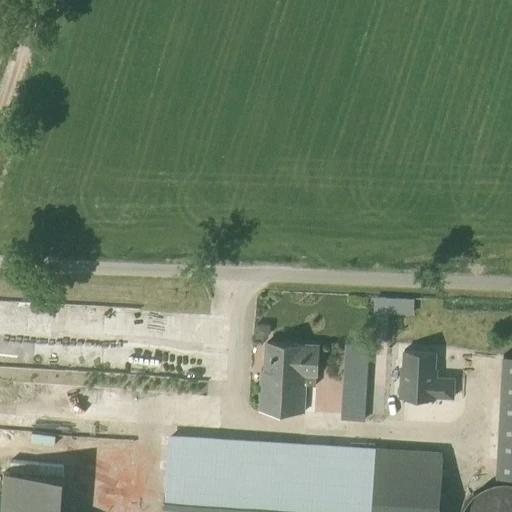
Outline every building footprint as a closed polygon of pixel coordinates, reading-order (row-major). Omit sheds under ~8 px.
[(317,375),(318,346),(307,345),(307,344),(266,342),(264,369),(261,369),(258,410),(304,413),(305,385),(316,385),(317,375)] [(401,367),(399,396),(435,398),(435,396),(453,397),(454,378),(436,377),(436,369),(434,368),(435,352),(404,350),(403,367),(401,367)] [(511,353),(503,353),(497,476),(511,476),(511,353)] [(365,421),(366,407),(341,406),(340,414),(340,419),(365,421)] [(439,511),(444,453),(167,438),(162,511),(439,511)] [(69,478),(99,476),(98,459),(80,460),(81,462),(71,463),(70,448),(67,448),(69,478)] [(5,466),(2,511),(62,511),(65,465),(5,466)] [(460,511),(511,511),(511,481),(509,481),(501,481),(493,483),(485,486),(478,490),(472,495),(467,501),(462,507),(460,511)]
